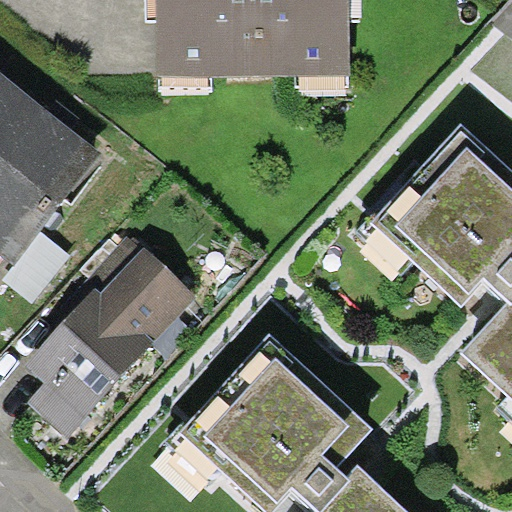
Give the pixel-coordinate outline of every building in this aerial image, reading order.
[(350,0),(149,0),(149,84),(349,87),(350,0)] [(0,173),(45,114),(0,79),(0,173)] [(100,158),(45,114),(0,173),(0,258),(13,268),(2,283),(34,305),(73,258),(43,235),(100,158)] [(511,177),(455,131),(362,244),(457,322),(480,294),(504,314),(511,304),(511,177)] [(196,300),(141,251),(98,299),(92,294),(24,369),(42,385),(25,404),(68,442),(196,300)] [(511,304),(504,314),(460,367),(504,403),(495,415),(511,429),(511,304)] [(380,437),(261,339),(168,452),(240,511),(277,511),(286,502),(298,511),(317,511),(347,477),(380,437)] [(389,511),(347,477),(317,511),(389,511)]
